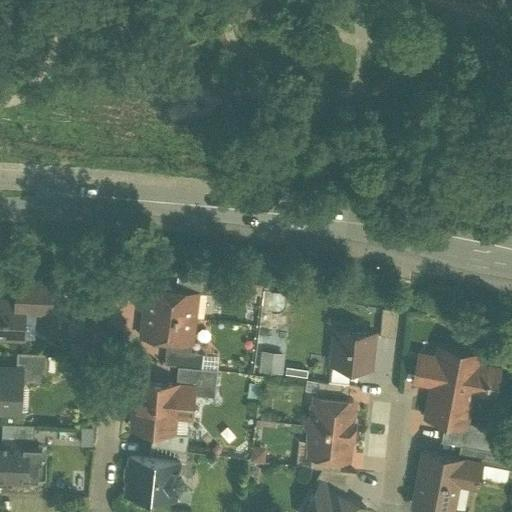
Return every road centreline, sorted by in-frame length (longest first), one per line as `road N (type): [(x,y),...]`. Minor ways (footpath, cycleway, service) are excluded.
road 1 (secondary): [(0,194),(226,209),(511,250)]
road 2 (residential): [(98,511),(111,377)]
